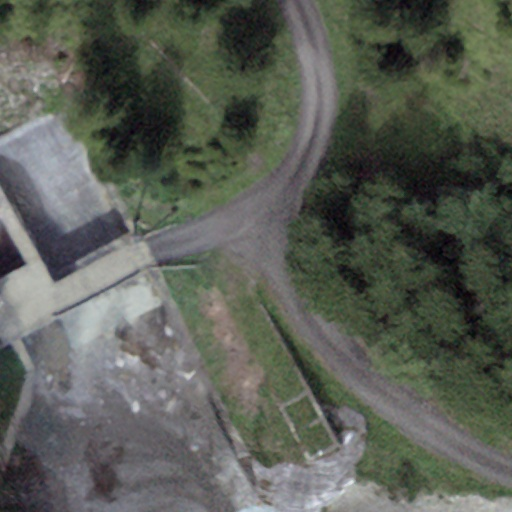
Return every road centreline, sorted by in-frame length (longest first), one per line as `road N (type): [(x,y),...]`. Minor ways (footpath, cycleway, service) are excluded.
road 1 (track): [(245,210),(336,352),(421,422),(511,471)]
road 2 (track): [(294,0),(318,74),(306,154),(275,192),(159,250)]
